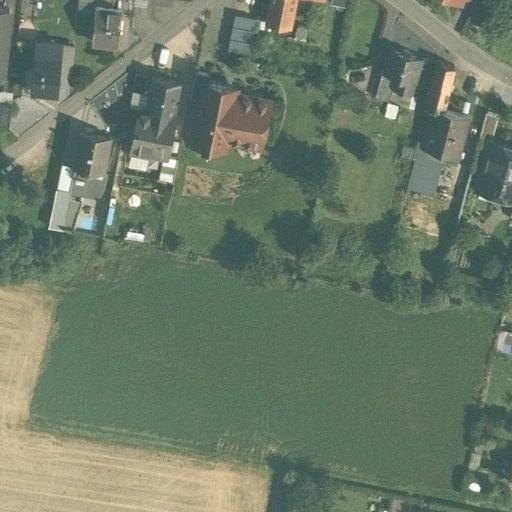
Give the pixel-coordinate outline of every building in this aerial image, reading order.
[(92,0),(78,0),(77,9),(91,10),(92,0)] [(271,0),(271,3),(270,8),(291,12),(293,12),(295,0),(271,0)] [(346,11),(349,0),(333,0),(331,8),(346,11)] [(256,19),(268,21),(270,8),(271,3),(259,1),(256,19)] [(291,12),(270,8),(268,21),(267,25),(288,29),(291,12)] [(121,13),(95,10),(92,44),(118,47),(121,13)] [(9,12),(0,11),(0,73),(2,74),(9,12)] [(248,57),(255,23),(234,19),(227,53),(248,57)] [(36,41),(34,59),(60,62),(62,45),(62,44),(36,41)] [(74,47),(62,45),(60,62),(72,64),(74,47)] [(423,60),(389,51),(383,75),(397,79),(415,84),(416,84),(423,60)] [(60,62),(34,59),(30,93),(56,96),(60,62)] [(437,65),(427,108),(433,110),(442,112),(453,69),(437,65)] [(210,77),(195,74),(190,99),(201,101),(202,100),(204,100),(207,83),(209,84),(210,77)] [(397,79),(383,75),(376,101),(409,110),(416,84),(415,84),(411,96),(393,91),(397,79)] [(180,85),(152,79),(145,113),(173,119),(180,85)] [(415,84),(397,79),(393,91),(411,96),(415,84)] [(209,84),(207,83),(204,100),(202,100),(201,101),(193,142),(225,149),(226,140),(260,147),(263,129),(266,127),(267,121),(266,118),(269,101),(236,94),(237,89),(209,84)] [(11,107),(0,105),(0,129),(9,131),(11,107)] [(442,112),(433,110),(423,148),(458,157),(467,118),(442,112)] [(173,119),(145,113),(139,112),(131,153),(164,159),(166,159),(173,119)] [(110,139),(80,133),(72,168),(73,169),(71,178),(74,179),(85,181),(87,171),(103,175),(103,174),(110,139)] [(511,147),(488,142),(476,189),(511,198),(511,147)] [(455,168),(458,157),(423,148),(418,146),(414,160),(440,166),(446,168),(450,166),(455,168)] [(177,161),(166,159),(164,159),(159,183),(173,185),(177,161)] [(440,166),(414,160),(407,188),(433,194),(440,166)] [(87,171),(85,181),(74,179),(69,193),(70,193),(70,195),(101,202),(107,175),(103,174),(103,175),(87,171)] [(56,191),(48,230),(61,232),(62,231),(68,201),(70,195),(70,193),(69,193),(56,191)] [(82,204),(68,201),(62,231),(73,233),(82,204)] [(495,359),(511,360),(511,334),(497,334),(495,359)] [(486,438),(473,435),(467,458),(489,463),(493,447),(484,445),(486,438)] [(511,449),(508,449),(503,479),(511,481),(511,449)]
